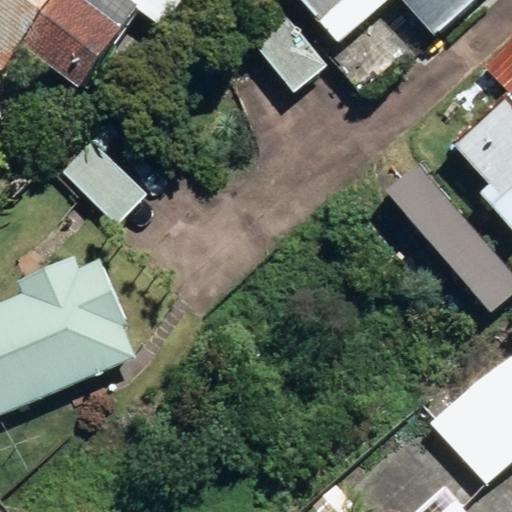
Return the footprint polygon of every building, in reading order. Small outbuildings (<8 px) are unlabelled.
[(70,0),(0,0),(0,72),(1,73),(18,51),(79,97),(123,39),(70,0)] [(199,0),(122,0),(173,37),(199,0)] [(295,98),(328,70),(269,0),(236,28),(295,98)] [(291,0),(337,51),(395,0),(397,0),(433,41),(472,7),(468,3),(472,0),(291,0)] [(511,97),(511,42),(483,71),(511,98),(511,97)] [(511,104),(508,100),(453,149),(489,189),(478,198),(511,236),(511,104)] [(148,200),(88,143),(58,174),(118,231),(148,200)] [(0,306),(0,421),(137,364),(123,332),(128,329),(100,263),(81,271),(77,262),(46,275),(35,251),(18,258),(25,274),(23,275),(27,283),(15,288),(19,299),(0,306)] [(489,492),(511,470),(511,356),(432,430),(489,492)]
